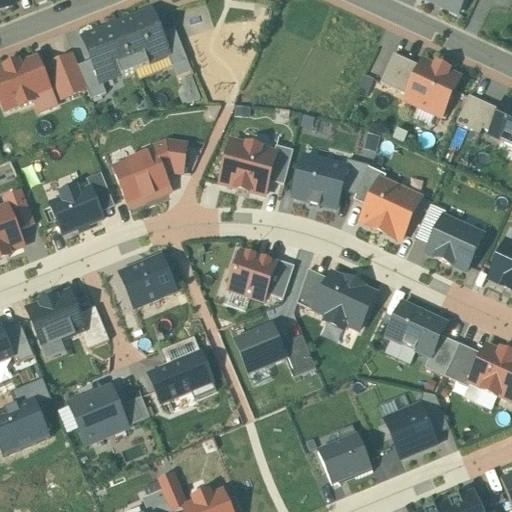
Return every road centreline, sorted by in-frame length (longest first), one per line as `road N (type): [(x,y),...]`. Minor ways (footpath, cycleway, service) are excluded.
road 1 (residential): [(511,327),(295,234),(248,226),(166,229),(86,261)]
road 2 (residential): [(353,511),(511,444)]
road 3 (residential): [(511,68),(361,0)]
